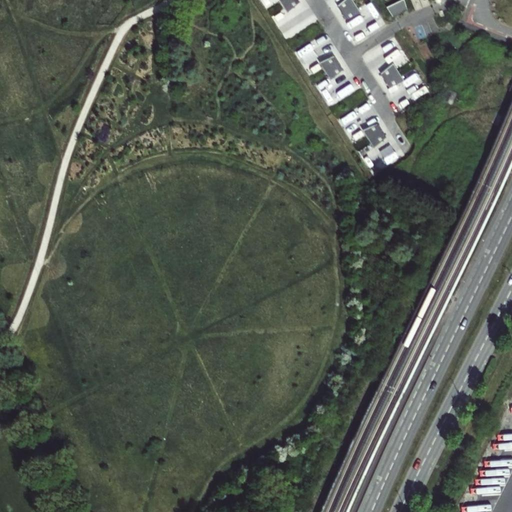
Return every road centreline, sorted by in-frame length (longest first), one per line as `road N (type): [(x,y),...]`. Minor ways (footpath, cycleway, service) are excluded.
road 1 (primary): [(511,213),(371,511)]
road 2 (primary): [(399,511),(511,288)]
